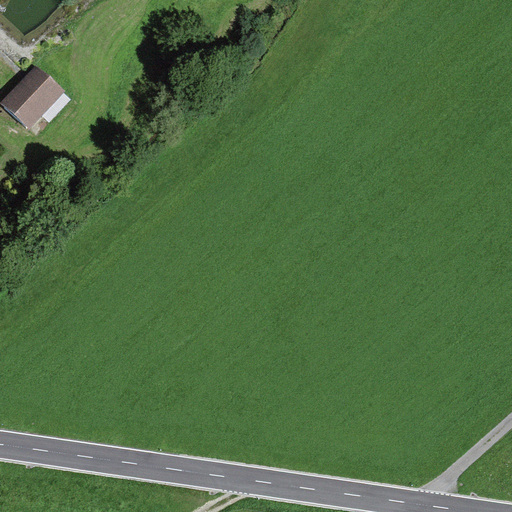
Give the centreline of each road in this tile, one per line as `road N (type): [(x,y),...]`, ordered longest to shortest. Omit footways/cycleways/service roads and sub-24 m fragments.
road 1 (tertiary): [(450,511),(0,447)]
road 2 (track): [(421,507),(511,428)]
